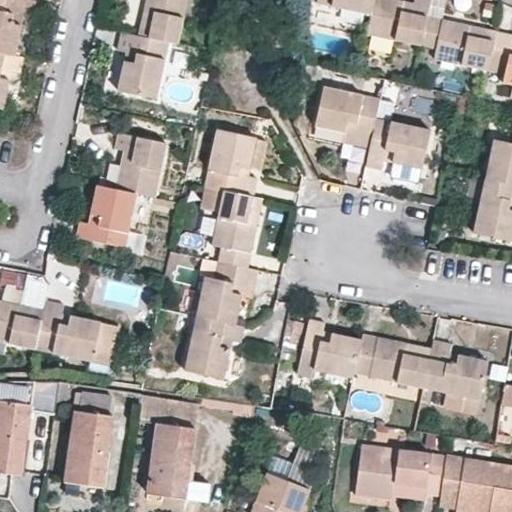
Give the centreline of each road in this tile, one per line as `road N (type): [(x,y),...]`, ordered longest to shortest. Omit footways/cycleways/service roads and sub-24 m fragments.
road 1 (residential): [(41,190),(83,0)]
road 2 (residential): [(343,240),(376,282),(511,309)]
